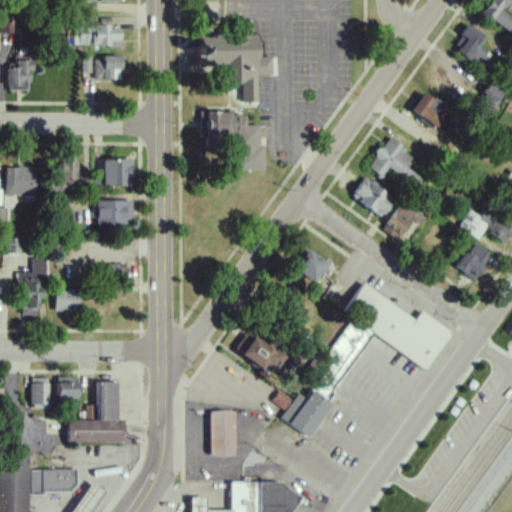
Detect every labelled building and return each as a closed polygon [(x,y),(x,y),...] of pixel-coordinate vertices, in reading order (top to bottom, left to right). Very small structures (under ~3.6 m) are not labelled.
[(509,0),(488,0),(478,14),(490,24),(493,21),(511,34),(511,32),(511,18),(502,10),(509,0)] [(0,17),(0,32),(13,32),(13,17),(0,17)] [(477,64),(486,51),(477,45),(484,34),(468,24),(452,48),(477,64)] [(118,29),(109,29),(109,26),(76,26),(76,46),(118,46),(118,29)] [(256,102),(255,76),(271,76),(270,57),(257,57),(256,35),(198,36),(199,46),(197,46),(197,67),(222,66),(223,81),(239,80),(240,103),(256,102)] [(7,92),(31,91),(30,57),(14,57),(14,68),(7,68),(7,92)] [(120,57),(92,57),(93,80),(120,80),(120,57)] [(80,72),(89,73),(90,58),(80,58),(80,72)] [(503,94),(489,84),(478,100),(492,109),(503,94)] [(422,93),(410,113),(436,128),(448,108),(422,93)] [(235,171),(264,171),(264,146),(258,146),(258,125),(243,125),(243,113),(199,113),(199,136),(235,136),(235,171)] [(366,167),(379,178),(388,167),(414,188),(421,179),(404,166),(412,156),(388,138),(366,167)] [(101,171),(94,171),(93,186),(131,187),(131,160),(101,160),(101,171)] [(77,161),(60,161),(60,189),(76,189),(77,161)] [(35,196),(35,168),(5,167),(4,196),(35,196)] [(350,198),(381,218),(394,197),(362,178),(350,198)] [(131,201),(95,202),(95,226),(131,225),(131,201)] [(415,215),(399,204),(381,230),(397,241),(415,215)] [(504,242),(511,228),(511,224),(484,209),(479,218),(467,211),(457,228),(477,239),(482,230),(504,242)] [(490,253),(470,242),(455,271),(475,281),(490,253)] [(327,263),(307,250),(293,270),(313,284),(327,263)] [(18,273),(18,316),(43,316),(43,257),(30,256),(30,273),(18,273)] [(105,264),(105,277),(124,277),(124,264),(105,264)] [(341,311),(377,336),(424,369),(450,332),(421,312),(415,320),(361,283),(341,311)] [(78,312),(79,290),(54,289),(53,312),(78,312)] [(511,347),(501,339),(511,323),(511,347)] [(284,356),(245,333),(234,352),(272,375),(284,356)] [(47,379),(30,378),(29,408),(47,409),(47,379)] [(57,378),(56,402),(76,403),(77,378),(57,378)] [(122,443),(121,421),(116,421),(116,383),(95,383),(96,421),(65,421),(65,443),(122,443)] [(270,401),(282,411),(291,399),(279,390),(270,401)] [(306,438),(330,405),(311,391),(305,399),(297,393),(279,419),(306,438)] [(204,411),(205,454),(230,454),(230,411),(204,411)] [(0,511),(0,462),(23,462),(23,469),(23,495),(23,511),(0,511)] [(23,469),(70,468),(70,484),(63,491),(35,491),(35,494),(23,495),(23,469)] [(227,511),(287,511),(298,497),(275,480),(228,480),(227,511)] [(61,511),(82,511),(98,491),(84,481),(61,511)] [(230,511),(230,509),(203,508),(203,495),(185,495),(184,511),(230,511)]
